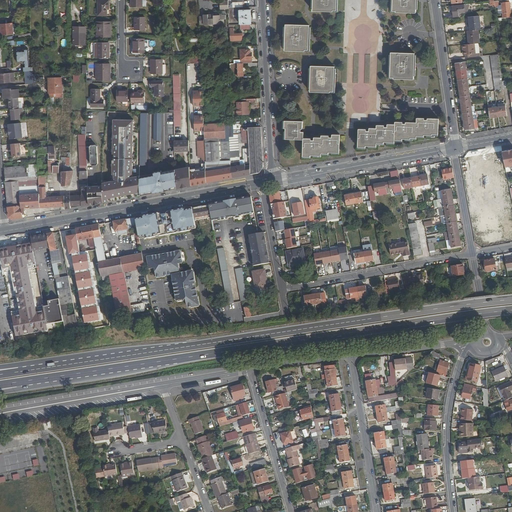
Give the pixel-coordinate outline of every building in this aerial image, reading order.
[(109,0),(97,0),(97,12),(106,13),(107,7),(109,7),(109,0)] [(391,0),(391,5),(391,7),(394,7),(394,8),(414,9),(414,6),(414,0),(391,0)] [(508,1),(501,2),(502,17),(510,16),(508,1)] [(464,12),(463,4),(452,5),(452,16),(458,16),(458,12),(464,12)] [(251,21),(250,7),(239,7),(239,21),(244,21),(244,26),(251,26),(251,21)] [(202,14),(199,14),(199,23),(208,22),(209,24),(211,24),(213,22),(222,22),(222,18),(224,18),(224,13),(221,13),(221,12),(218,12),(218,13),(213,14),(213,12),(202,12),(202,14)] [(145,14),(135,14),(135,27),(145,27),(145,14)] [(478,15),(466,16),(467,23),(467,26),(467,29),(477,29),(479,28),(478,15)] [(109,19),(96,19),(96,34),(109,34),(109,19)] [(14,30),(13,20),(1,21),(2,31),(14,30)] [(308,21),(285,20),(285,23),(284,40),(284,44),(284,46),(304,47),(304,45),(307,45),(308,24),(308,21)] [(234,24),(228,25),(229,38),(241,37),(241,30),(234,31),(234,24)] [(467,29),(466,30),(467,43),(474,42),(479,42),(477,29),(467,29)] [(86,41),(85,31),(74,32),(74,42),(85,41),(86,41)] [(144,36),(133,36),(133,40),(133,50),(139,51),(144,51),(144,36)] [(109,40),(96,40),(96,55),(109,55),(109,40)] [(133,40),(131,40),(131,52),(140,52),(139,51),(133,50),(133,40)] [(467,43),(462,44),(462,50),(464,50),(464,54),(465,54),(465,57),(479,55),(478,52),(474,52),(474,42),(467,43)] [(250,46),(240,47),(240,57),(251,57),(251,49),(250,49),(250,46)] [(17,59),(29,58),(29,48),(26,48),(25,47),(16,48),(17,59)] [(413,49),(390,48),(389,51),(388,73),(392,73),(392,74),(398,75),(412,76),(412,72),(412,65),(413,52),(413,49)] [(500,67),(499,53),(490,54),(490,59),(492,74),(493,89),(502,89),(501,80),(500,67)] [(162,70),(162,57),(151,56),(151,61),(153,62),(153,70),(162,70)] [(106,60),(96,61),(96,77),(103,77),(103,71),(106,71),(106,60)] [(457,68),(459,84),(460,102),(462,130),(478,129),(476,114),(474,114),(471,115),(471,108),(471,106),(468,81),(466,61),(457,62),(457,68)] [(333,62),(310,62),(310,63),(309,79),(309,84),(309,87),(329,89),(329,87),(332,87),(333,77),(333,64),(333,62)] [(27,68),(25,68),(26,80),(34,80),(33,71),(33,67),(27,68)] [(43,70),(33,71),(34,80),(40,79),(39,72),(43,72),(43,70)] [(14,75),(14,72),(0,73),(0,82),(9,81),(9,75),(14,75)] [(61,73),(49,74),(49,90),(62,89),(61,73)] [(163,93),(163,78),(151,78),(151,83),(152,83),(155,83),(155,93),(163,93)] [(2,85),(3,95),(7,95),(16,94),(26,93),(27,93),(26,89),(18,90),(18,85),(10,86),(10,84),(2,85)] [(100,84),(91,84),(91,102),(103,102),(104,96),(100,96),(100,84)] [(202,91),(202,86),(192,86),(193,101),(203,100),(202,100),(202,91)] [(135,89),(130,89),(130,100),(144,100),(144,89),(144,88),(142,87),(139,87),(137,89),(137,90),(135,90),(135,89)] [(128,88),(117,88),(116,99),(128,99),(128,88)] [(16,94),(7,95),(8,106),(9,105),(10,116),(19,116),(19,111),(22,111),(22,104),(17,104),(16,94)] [(247,97),(236,98),(236,111),(247,110),(247,97)] [(488,108),(489,118),(506,115),(505,106),(497,107),(496,104),(487,105),(488,108)] [(203,112),(203,110),(193,111),(194,126),(203,125),(203,120),(203,112)] [(364,125),(357,124),(356,139),(356,142),(364,142),(364,141),(367,141),(374,142),(374,140),(374,138),(382,139),(382,137),(384,137),(385,137),(392,138),(392,136),(400,136),(400,134),(403,134),(408,134),(408,133),(414,133),(414,131),(422,132),(422,131),(424,131),(429,131),(429,129),(436,130),(436,120),(436,114),(426,114),(422,114),(418,114),(415,114),(415,118),(404,118),(400,118),(393,117),(393,120),(387,120),(386,120),(386,121),(382,121),(379,121),(375,121),(375,124),(368,123),(368,125),(364,125)] [(132,173),(133,116),(113,115),(112,177),(102,178),(102,180),(102,186),(103,197),(139,190),(139,178),(139,175),(139,173),(139,172),(132,173)] [(338,148),(338,130),(331,130),(331,131),(327,131),(320,131),(320,133),(313,133),(313,134),(309,134),(302,134),(303,128),(301,128),(301,124),(301,117),(284,116),(284,124),(285,124),(285,127),(284,134),(302,135),(301,151),(309,152),(309,151),(312,151),(320,151),(319,149),(327,149),(327,148),(330,148),(338,148)] [(240,117),(232,118),(232,129),(240,128),(240,117)] [(21,119),(9,120),(9,125),(9,131),(10,131),(10,135),(23,134),(21,119)] [(225,133),(224,120),(203,120),(203,125),(204,134),(218,133),(225,133)] [(259,168),(262,163),(260,122),(247,122),(248,157),(248,161),(249,170),(259,168)] [(78,130),(79,157),(86,157),(86,142),(86,130),(82,130),(78,130)] [(232,133),(228,133),(228,137),(230,156),(230,161),(231,173),(249,170),(248,161),(244,161),(244,160),(239,160),(237,131),(232,131),(232,133)] [(218,133),(204,134),(204,135),(205,156),(221,155),(220,138),(218,138),(218,133)] [(188,146),(188,135),(174,136),(175,147),(188,146)] [(228,137),(220,138),(221,155),(221,157),(230,156),(228,137)] [(14,140),(11,140),(13,153),(22,152),(20,139),(14,140)] [(90,142),(86,142),(86,157),(86,159),(91,159),(93,160),(97,160),(98,158),(97,141),(96,140),(91,140),(90,142)] [(511,148),(503,150),(507,167),(507,171),(508,170),(509,169),(508,168),(511,167),(511,169),(511,148)] [(65,165),(71,165),(71,157),(61,156),(61,161),(65,161),(65,165)] [(476,191),(473,169),(477,169),(475,156),(462,158),(468,202),(477,201),(475,191),(476,191)] [(189,161),(175,164),(175,183),(191,180),(190,168),(189,161)] [(231,173),(230,161),(205,165),(205,163),(194,165),(195,167),(190,168),(191,180),(206,178),(231,173)] [(170,184),(175,183),(175,164),(168,164),(161,165),(161,162),(153,162),(153,165),(139,166),(139,172),(139,173),(139,175),(139,178),(139,190),(142,189),(144,189),(153,187),(156,187),(156,184),(158,184),(158,186),(164,185),(167,184),(170,184)] [(70,181),(73,166),(69,166),(62,166),(62,181),(70,181)] [(455,177),(453,167),(442,169),(444,179),(455,177)] [(28,175),(34,175),(33,168),(13,170),(14,177),(18,176),(28,175)] [(428,174),(404,179),(405,188),(430,184),(428,174)] [(28,175),(18,176),(21,198),(22,203),(23,207),(25,207),(24,203),(41,202),(40,193),(40,186),(40,184),(28,185),(28,175)] [(8,177),(6,177),(9,211),(11,213),(24,211),(23,207),(22,203),(21,198),(18,176),(14,177),(8,177)] [(400,179),(389,181),(390,189),(393,189),(394,193),(402,191),(400,179)] [(102,180),(88,181),(89,200),(103,197),(102,186),(102,180)] [(374,183),(374,185),(375,192),(378,191),(379,196),(387,194),(385,181),(374,183)] [(346,204),(371,200),(371,197),(376,196),(375,192),(374,185),(369,186),(369,191),(363,192),(345,195),(346,204)] [(438,202),(441,218),(443,217),(444,225),(448,225),(449,232),(445,232),(447,241),(451,240),(452,247),(462,246),(457,218),(451,188),(442,190),(444,200),(438,202)] [(81,200),(81,190),(70,191),(70,200),(81,200)] [(280,190),(269,192),(272,207),(278,206),(277,203),(282,202),(280,190)] [(65,200),(64,191),(46,192),(40,193),(41,202),(65,200)] [(242,215),(242,214),(255,212),(252,196),(229,200),(224,201),(209,203),(212,217),(213,220),(222,218),(230,217),(234,216),(242,215)] [(311,203),(306,204),(308,219),(309,221),(310,221),(310,220),(312,219),(310,209),(321,207),(319,197),(314,198),(314,199),(311,200),(311,203)] [(283,202),(282,202),(277,203),(278,206),(272,207),(274,218),(286,216),(283,202)] [(303,202),(294,203),(296,215),(305,213),(303,202)] [(209,203),(193,206),(196,220),(212,217),(209,203)] [(182,231),(198,228),(196,220),(193,206),(178,209),(172,210),(173,215),(168,216),(168,213),(162,214),(158,215),(157,213),(145,215),(144,215),(143,216),(136,217),(138,226),(139,231),(140,237),(144,236),(146,237),(148,237),(156,236),(166,234),(182,231)] [(338,209),(327,211),(328,219),(339,217),(338,209)] [(440,216),(433,218),(435,226),(442,224),(440,216)] [(127,219),(114,221),(116,231),(119,230),(120,234),(128,232),(127,229),(129,228),(127,219)] [(283,221),(275,223),(276,232),(284,230),(283,221)] [(409,224),(415,256),(422,254),(417,223),(409,224)] [(101,276),(102,276),(110,275),(125,272),(122,257),(107,260),(100,224),(93,225),(82,227),(84,239),(90,238),(91,247),(94,246),(95,248),(97,247),(100,262),(84,265),(86,279),(101,276)] [(79,240),(77,228),(71,229),(75,248),(77,248),(77,249),(79,249),(79,252),(81,251),(80,246),(79,240)] [(295,228),(284,230),(286,239),(296,237),(295,228)] [(54,232),(31,236),(32,243),(33,250),(47,248),(47,250),(51,249),(53,259),(52,259),(53,261),(54,266),(56,278),(60,277),(57,263),(62,262),(59,248),(57,248),(54,232)] [(256,265),(270,262),(265,232),(259,233),(250,234),(256,265)] [(298,247),(296,237),(286,239),(285,239),(287,249),(298,247)] [(436,237),(428,238),(430,251),(435,250),(434,249),(436,248),(435,244),(438,243),(438,241),(437,241),(436,237)] [(408,241),(390,244),(392,254),(403,252),(404,256),(411,254),(408,241)] [(44,307),(32,243),(0,248),(0,251),(3,271),(11,270),(19,312),(12,313),(16,336),(48,331),(47,324),(44,307)] [(235,302),(225,247),(218,249),(228,303),(235,302)] [(304,248),(299,249),(287,251),(290,263),(301,261),(307,260),(304,248)] [(346,248),(339,249),(341,260),(349,259),(346,248)] [(339,249),(330,251),(333,262),(341,260),(339,249)] [(165,272),(173,271),(175,280),(177,279),(179,291),(177,291),(178,298),(180,299),(188,297),(189,304),(191,305),(200,304),(201,302),(199,296),(198,297),(196,289),(194,290),(193,287),(196,286),(195,281),(197,281),(196,274),(194,274),(193,269),(181,271),(180,262),(183,261),(181,251),(180,250),(173,251),(174,252),(170,253),(171,255),(168,256),(167,254),(155,256),(155,254),(149,255),(148,256),(150,265),(156,264),(158,275),(165,274),(165,272)] [(373,250),(364,252),(355,253),(356,263),(375,260),(373,250)] [(330,251),(322,252),(324,264),(333,262),(330,251)] [(322,252),(314,254),(316,265),(324,264),(322,252)] [(125,272),(110,275),(118,316),(133,313),(125,272),(146,268),(143,253),(122,257),(125,272)] [(496,258),(486,259),(488,270),(498,268),(496,258)] [(65,328),(66,333),(79,331),(95,328),(94,321),(93,315),(93,314),(76,317),(76,314),(68,316),(66,304),(74,302),(72,294),(85,291),(86,300),(90,299),(86,279),(84,265),(83,259),(66,262),(69,275),(56,278),(60,299),(64,321),(65,328)] [(465,264),(453,266),(455,275),(466,273),(465,264)] [(243,267),(236,269),(242,301),(248,300),(249,299),(243,268),(243,267)] [(260,270),(254,271),(257,287),(268,285),(267,278),(266,273),(265,270),(260,271),(260,270)] [(417,275),(409,276),(411,286),(425,283),(424,273),(417,274),(417,275)] [(104,288),(101,276),(86,279),(90,299),(91,305),(93,304),(94,310),(107,308),(104,288)] [(399,278),(388,280),(390,291),(401,289),(399,278)] [(350,289),(346,289),(347,299),(372,294),(371,286),(367,287),(366,285),(350,288),(350,289)] [(74,302),(74,306),(77,305),(76,302),(86,300),(85,291),(72,294),(74,302)] [(304,297),(301,297),(302,306),(326,302),(325,293),(321,294),(321,293),(304,296),(304,297)] [(44,307),(47,324),(64,321),(60,299),(48,301),(49,306),(44,307)] [(133,305),(134,313),(146,311),(145,303),(133,305)] [(95,328),(111,325),(110,318),(94,321),(95,328)] [(65,328),(49,331),(50,336),(66,333),(65,328)] [(395,360),(395,361),(390,362),(393,381),(390,382),(390,385),(398,384),(398,382),(396,369),(401,368),(401,369),(407,369),(407,365),(409,365),(409,368),(409,369),(410,372),(414,368),(412,358),(406,358),(395,360)] [(450,363),(440,360),(436,374),(441,376),(446,377),(450,363)] [(508,375),(502,362),(495,366),(497,369),(493,371),(497,380),(505,377),(508,375)] [(481,365),(471,363),(469,371),(468,370),(466,378),(477,381),(481,365)] [(335,368),(326,370),(329,386),(338,385),(335,368)] [(310,397),(319,395),(318,388),(312,389),(309,371),(305,372),(308,385),(310,397)] [(438,387),(441,376),(436,374),(429,372),(426,383),(438,387)] [(286,392),(285,392),(283,385),(280,386),(278,378),(271,380),(267,381),(270,391),(272,391),(273,395),(276,395),(280,409),(284,407),(284,408),(290,406),(286,392)] [(286,381),(288,391),(298,388),(295,378),(286,381)] [(385,399),(399,397),(399,393),(390,394),(390,393),(384,394),(383,386),(377,387),(376,379),(367,380),(370,401),(375,401),(379,422),(388,420),(385,399)] [(500,386),(506,400),(505,400),(506,403),(509,402),(508,401),(510,401),(511,403),(507,405),(509,410),(511,409),(511,398),(510,400),(509,398),(511,396),(511,394),(510,390),(511,389),(511,381),(500,386)] [(245,383),(233,386),(237,399),(247,396),(246,393),(247,393),(245,383)] [(474,385),(465,383),(463,396),(467,397),(466,400),(469,401),(470,398),(471,398),(474,385)] [(438,398),(439,389),(428,387),(427,397),(438,398)] [(330,394),(334,414),(343,413),(339,393),(330,394)] [(438,414),(439,404),(429,403),(428,413),(438,414)] [(314,416),(312,406),(305,408),(301,409),(304,419),(314,416)] [(462,411),(461,419),(470,420),(472,420),(474,409),(462,407),(461,411),(462,411)] [(220,412),(217,413),(218,418),(222,417),(224,425),(241,420),(240,416),(228,420),(224,408),(219,410),(220,412)] [(301,409),(295,411),(298,421),(304,419),(301,409)] [(199,414),(189,417),(191,421),(192,421),(196,432),(205,429),(199,414)] [(323,416),(314,417),(315,420),(310,421),(312,426),(311,426),(313,434),(311,435),(313,440),(316,439),(318,449),(321,448),(322,451),(330,450),(328,438),(322,439),(321,434),(318,435),(317,431),(321,430),(321,426),(319,427),(318,421),(324,420),(323,416)] [(426,426),(425,430),(436,430),(436,425),(436,420),(436,418),(426,417),(426,420),(426,426)] [(165,418),(148,421),(150,431),(154,431),(167,429),(165,418)] [(251,418),(241,420),(245,431),(254,429),(251,418)] [(344,418),(335,420),(337,436),(346,435),(344,418)] [(473,422),(460,422),(460,428),(461,428),(462,436),(474,435),(474,427),(473,422)] [(110,440),(109,438),(109,437),(124,435),(122,423),(107,426),(108,431),(98,433),(93,434),(94,442),(105,440),(105,441),(110,440)] [(403,429),(402,423),(393,424),(394,429),(399,428),(402,445),(396,447),(397,455),(406,453),(406,452),(404,435),(411,434),(411,430),(403,429)] [(140,424),(128,426),(130,438),(135,437),(135,438),(143,437),(140,424)] [(37,431),(0,439),(0,450),(40,442),(37,431)] [(291,431),(282,433),(285,443),(294,440),(291,431)] [(385,440),(384,431),(375,433),(378,449),(379,449),(380,451),(380,453),(388,452),(387,448),(387,447),(385,440)] [(261,450),(256,432),(245,435),(250,453),(261,450)] [(206,433),(196,437),(198,443),(200,450),(203,456),(202,456),(207,470),(217,467),(211,453),(213,452),(206,433)] [(422,450),(430,448),(429,434),(418,435),(420,450),(422,450)] [(478,448),(478,438),(468,440),(468,442),(461,442),(461,444),(459,444),(460,452),(469,452),(469,448),(473,448),(475,448),(477,448),(478,448)] [(299,444),(286,448),(289,458),(288,459),(290,467),(300,464),(298,456),(300,456),(298,449),(300,448),(299,444)] [(348,444),(339,446),(342,462),(351,460),(348,444)] [(430,448),(422,450),(423,460),(433,459),(432,455),(432,452),(433,452),(434,451),(434,448),(430,448)] [(150,456),(136,459),(138,470),(159,465),(159,466),(163,466),(163,464),(177,462),(175,451),(161,453),(161,455),(157,456),(150,457),(150,456)] [(394,456),(385,458),(388,474),(397,472),(394,456)] [(244,465),(242,458),(233,460),(235,468),(244,465)] [(127,462),(120,463),(122,475),(134,473),(131,460),(127,461),(127,462)] [(103,467),(94,468),(96,477),(100,476),(117,473),(115,463),(109,464),(102,465),(103,467)] [(335,472),(334,464),(326,465),(327,473),(335,472)] [(426,465),(428,478),(439,476),(437,464),(426,465)] [(312,465),(304,467),(308,481),(316,479),(312,465)] [(467,465),(460,466),(461,474),(468,473),(467,465)] [(255,472),(257,477),(258,482),(259,483),(270,480),(266,468),(255,471),(255,472)] [(300,468),(293,470),(296,484),(304,482),(300,468)] [(352,470),(343,472),(346,488),(355,487),(352,470)] [(182,471),(172,474),(178,490),(188,486),(182,471)] [(400,480),(409,479),(408,472),(401,473),(402,476),(400,477),(400,480)] [(480,477),(469,478),(471,490),(484,489),(484,484),(481,484),(480,477)] [(212,483),(216,495),(218,495),(222,507),(232,504),(228,491),(227,492),(222,479),(212,483)] [(424,483),(425,493),(436,492),(434,481),(424,483)] [(274,492),(272,483),(264,486),(265,486),(253,489),(254,492),(253,492),(253,494),(266,490),(266,494),(274,492)] [(384,484),(386,501),(395,499),(393,483),(384,484)] [(314,484),(302,487),(304,492),(305,492),(307,499),(318,496),(314,484)] [(340,490),(331,491),(333,499),(341,497),(340,490)] [(187,491),(179,494),(184,508),(195,504),(191,495),(189,496),(187,491)] [(246,491),(240,493),(245,505),(251,503),(246,491)] [(320,507),(333,503),(331,497),(330,493),(323,494),(324,499),(319,501),(320,507)] [(356,495),(347,497),(349,511),(357,511),(359,511),(356,495)] [(427,497),(428,508),(439,507),(437,496),(427,497)] [(402,507),(412,506),(411,498),(401,500),(402,507)] [(475,498),(467,499),(467,503),(467,511),(468,511),(477,511),(475,498)]
